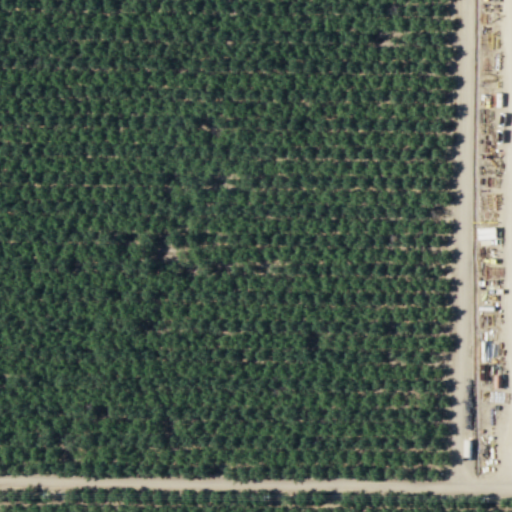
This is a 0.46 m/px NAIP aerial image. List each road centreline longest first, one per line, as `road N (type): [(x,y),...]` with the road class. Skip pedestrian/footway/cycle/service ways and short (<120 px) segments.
road 1 (track): [(511,488),(0,481)]
road 2 (track): [(473,488),(459,475),(455,438),(463,0)]
